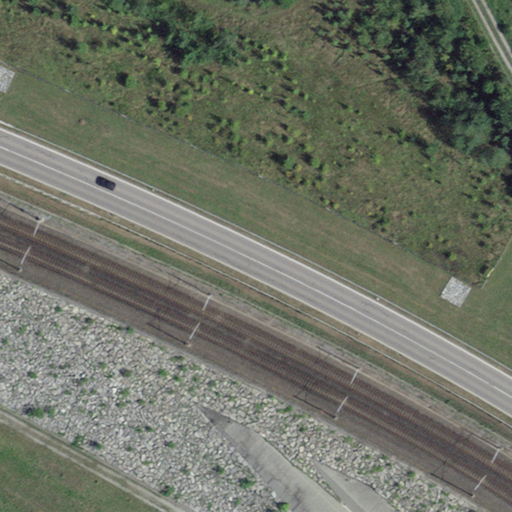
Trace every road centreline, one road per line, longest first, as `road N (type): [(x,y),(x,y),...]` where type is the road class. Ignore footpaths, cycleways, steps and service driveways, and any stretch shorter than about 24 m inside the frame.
road 1 (primary): [(511,398),(349,307),(0,142)]
road 2 (track): [(0,418),(168,511)]
